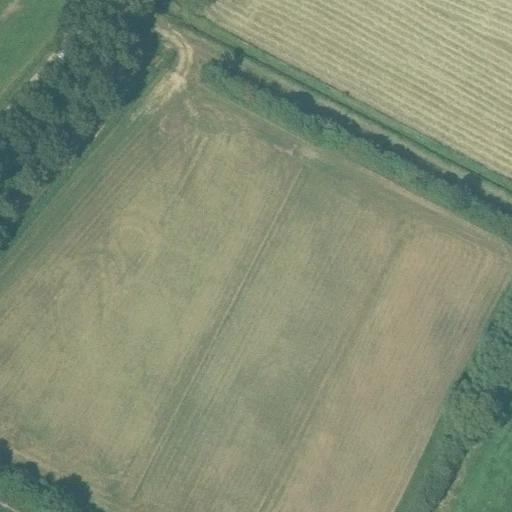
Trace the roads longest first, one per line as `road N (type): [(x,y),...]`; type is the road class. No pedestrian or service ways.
road 1 (track): [(511,204),(116,0)]
road 2 (unclassified): [(0,132),(113,0)]
